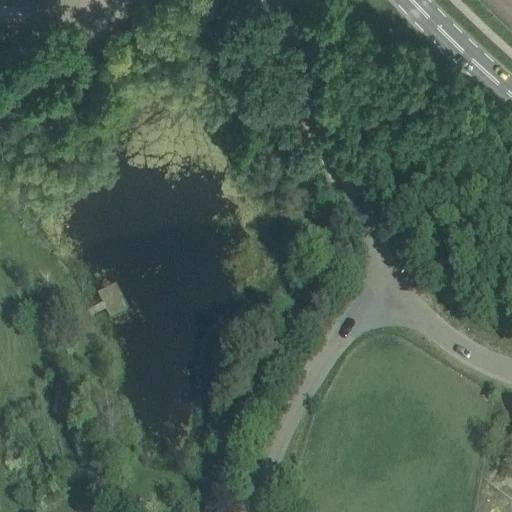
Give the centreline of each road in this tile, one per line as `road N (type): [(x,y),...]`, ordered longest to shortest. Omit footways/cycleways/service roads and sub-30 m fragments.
road 1 (unclassified): [(394,282),(317,156),(268,0)]
road 2 (unclassified): [(252,511),(304,380),(394,282)]
road 3 (unclassified): [(0,92),(134,0)]
road 4 (unclassified): [(394,282),(445,338),(511,375)]
road 5 (secondary): [(511,97),(410,0)]
